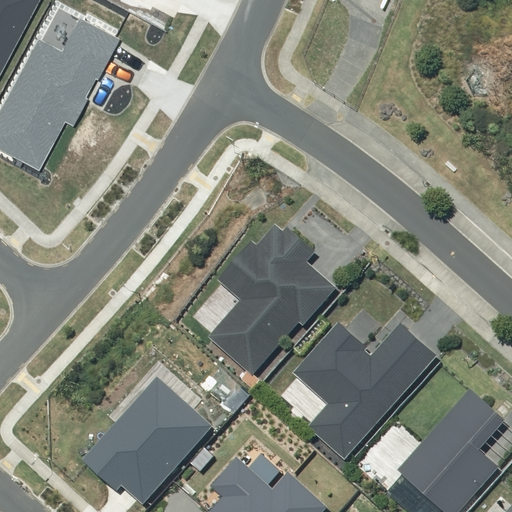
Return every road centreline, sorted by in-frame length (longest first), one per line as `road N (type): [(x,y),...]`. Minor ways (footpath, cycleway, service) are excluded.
road 1 (residential): [(225,75),(511,321)]
road 2 (residential): [(225,75),(43,307)]
